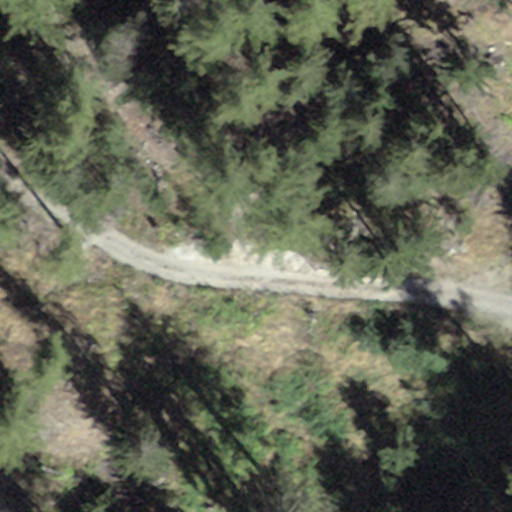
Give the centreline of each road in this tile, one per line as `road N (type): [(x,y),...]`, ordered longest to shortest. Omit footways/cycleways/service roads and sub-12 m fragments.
road 1 (track): [(511,309),(389,289),(171,288)]
road 2 (track): [(171,288),(0,191)]
road 3 (track): [(171,288),(0,290)]
